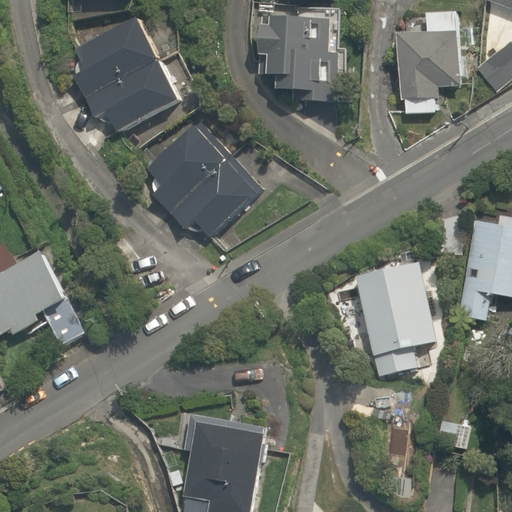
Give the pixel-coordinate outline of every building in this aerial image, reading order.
[(88,0),(88,7),(133,10),(134,0),(150,1),(150,0),(88,0)] [(340,0),(290,0),(289,9),(339,14),(340,0)] [(511,0),(506,0),(503,13),(511,14),(511,0)] [(196,112),(147,10),(78,44),(87,62),(73,69),(114,152),(196,112)] [(434,41),(411,40),(407,117),(445,119),(446,93),(474,95),(477,44),(468,43),(470,15),(436,14),(434,41)] [(286,107),(349,114),(355,60),(342,59),(345,30),(273,22),(266,88),(288,90),(286,107)] [(270,197),(202,126),(153,174),(163,185),(153,194),(211,254),(270,197)] [(511,298),(511,222),(471,216),(456,312),(488,317),(491,295),(511,298)] [(423,259),(347,276),(348,284),(325,289),(330,313),(354,308),(369,378),(420,367),(415,348),(441,343),(423,259)] [(0,349),(28,339),(31,346),(62,334),(59,326),(81,318),(59,261),(0,284),(0,349)] [(246,511),(259,429),(191,419),(176,511),(246,511)]
